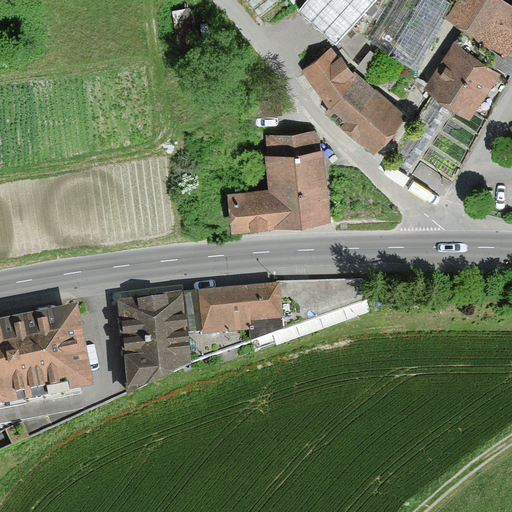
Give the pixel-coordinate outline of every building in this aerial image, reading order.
[(303,0),(298,6),(335,39),(371,0),(303,0)] [(392,0),(369,39),(413,66),(452,0),(451,0),(392,0)] [(505,49),(511,38),(511,6),(501,0),(462,0),(454,12),(468,21),(467,24),(505,49)] [(496,63),(502,53),(469,31),(434,83),(487,119),(511,73),(511,65),(506,62),(502,67),(496,63)] [(330,47),(304,68),(331,104),(375,142),(397,115),(353,78),(330,47)] [(438,94),(393,162),(408,172),(454,105),(438,94)] [(281,97),(241,101),(243,118),(283,113),(281,97)] [(277,191),(234,196),(237,220),(323,211),(314,130),(271,135),(277,191)] [(279,286),(279,319),(288,317),(289,328),(366,300),(365,278),(284,281),(285,288),(279,286)] [(279,286),(244,289),(249,321),(279,319),(279,286)] [(190,364),(252,341),(249,321),(244,289),(181,295),(190,364)] [(129,394),(190,364),(181,295),(122,303),(129,394)] [(3,398),(85,381),(72,314),(0,328),(0,405),(5,404),(3,398)]
